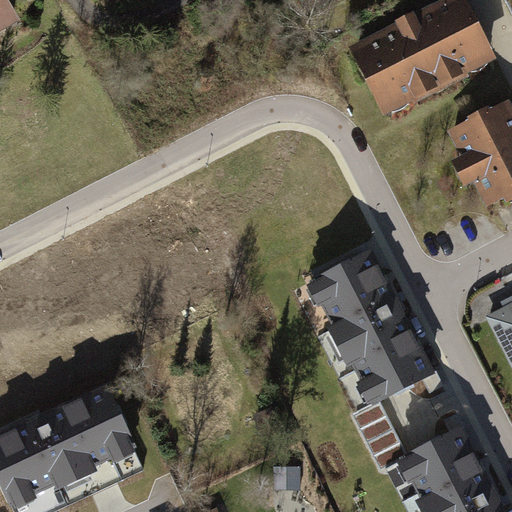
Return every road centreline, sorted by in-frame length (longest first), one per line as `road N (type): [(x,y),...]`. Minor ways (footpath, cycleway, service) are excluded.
road 1 (residential): [(434,294),(337,122),(308,108),(267,110),(0,245)]
road 2 (residential): [(434,294),(511,454)]
